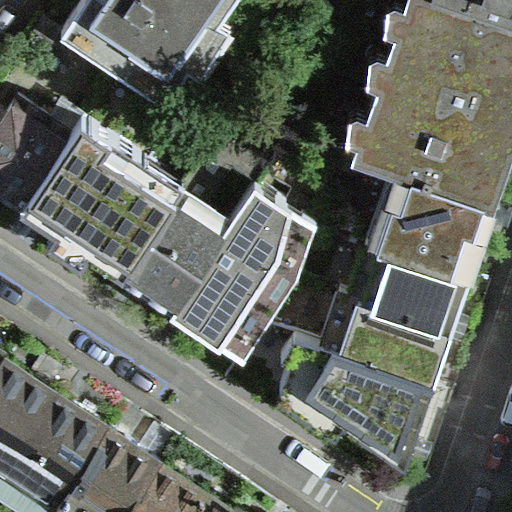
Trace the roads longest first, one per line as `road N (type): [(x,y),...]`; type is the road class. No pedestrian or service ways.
road 1 (residential): [(370,511),(0,267)]
road 2 (residential): [(460,511),(511,355)]
